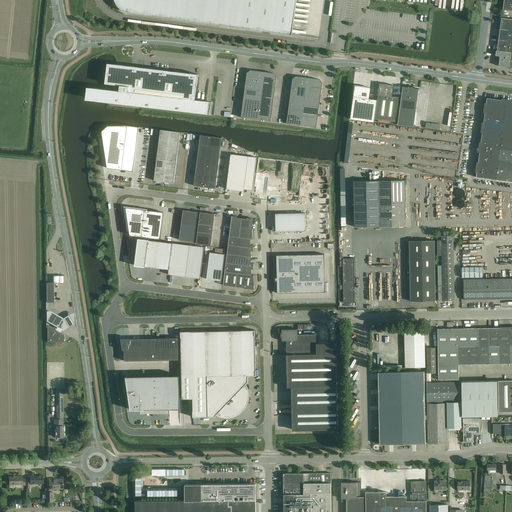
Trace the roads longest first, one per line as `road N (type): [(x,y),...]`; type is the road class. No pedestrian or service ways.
road 1 (secondary): [(80,41),(154,40),(477,79)]
road 2 (tertiary): [(95,449),(48,132),(59,56)]
road 3 (residential): [(266,303),(264,208),(122,190),(111,204),(123,285)]
road 4 (residential): [(108,320),(124,429),(268,431)]
road 5 (unknown): [(362,316),(359,245),(367,232),(511,222)]
road 6 (unknown): [(265,250),(328,253),(327,294),(265,294)]
road 7 (residential): [(108,320),(266,318)]
road 8 (residential): [(362,316),(511,312)]
road 9 (unclassified): [(365,458),(511,448)]
road 10 (residential): [(266,303),(123,285)]
road 11 (residential): [(365,458),(362,316)]
